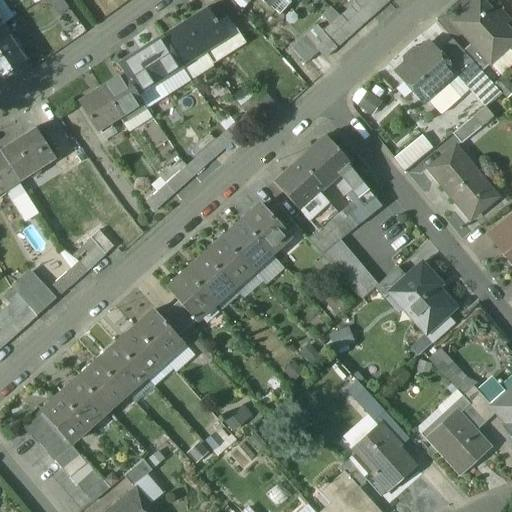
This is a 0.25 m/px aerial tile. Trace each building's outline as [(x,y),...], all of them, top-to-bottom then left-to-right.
[(68,8),(61,0),(46,0),(58,15),(68,8)] [(259,0),(268,8),(269,7),(268,7),(274,0),(259,0)] [(285,7),(277,0),(274,0),(268,7),(269,7),(268,8),(277,16),(285,7)] [(353,0),(356,3),(357,1),(363,8),(372,0),(353,0)] [(385,0),(372,0),(363,8),(371,17),(387,2),(385,0)] [(511,44),(511,35),(480,0),(478,0),(452,23),(471,44),(489,65),(511,44)] [(356,3),(348,10),(362,25),(371,17),(363,8),(357,1),(356,3)] [(207,11),(185,25),(203,53),(226,38),(208,9),(207,9),(207,11)] [(362,25),(348,10),(339,17),(345,24),(353,32),(362,25)] [(339,17),(323,32),(329,38),(345,24),(339,17)] [(345,24),(329,38),(337,47),(353,32),(345,24)] [(185,25),(163,39),(181,67),(203,53),(185,25)] [(25,61),(1,26),(0,26),(0,78),(26,61),(26,60),(25,61)] [(323,32),(317,26),(306,36),(319,51),(319,52),(324,58),(337,47),(329,38),(323,32)] [(319,51),(306,36),(291,49),(305,64),(319,52),(319,51)] [(163,39),(141,53),(159,81),(181,67),(163,39)] [(451,40),(436,54),(453,74),(469,60),(462,52),(451,40)] [(489,65),(471,44),(462,52),(469,60),(480,73),(489,65)] [(427,45),(396,73),(413,93),(413,97),(417,102),(427,103),(433,97),(433,94),(453,76),(454,75),(453,74),(436,54),(427,45)] [(159,81),(141,53),(118,67),(123,75),(137,95),(159,81)] [(480,73),(469,60),(453,74),(454,75),(453,76),(463,87),(480,73)] [(123,75),(101,89),(120,117),(131,109),(142,102),(137,95),(123,75)] [(101,89),(79,104),(78,103),(77,103),(97,134),(98,133),(97,132),(120,117),(101,89)] [(369,90),(358,104),(371,115),(382,101),(369,90)] [(262,114),(249,99),(241,107),(246,113),(254,121),(262,114)] [(142,102),(131,109),(136,116),(146,109),(142,102)] [(246,113),(234,123),(242,132),(254,121),(246,113)] [(234,123),(229,117),(221,125),(226,131),(234,139),(242,132),(234,123)] [(472,119),(451,135),(460,145),(480,129),(472,119)] [(27,134),(26,135),(26,136),(0,152),(0,153),(18,181),(53,159),(54,160),(55,160),(35,129),(34,129),(35,131),(28,135),(27,134)] [(234,139),(226,131),(215,141),(222,150),(234,139)] [(404,168),(434,147),(424,134),(394,155),(404,168)] [(215,141),(209,135),(201,142),(214,157),(222,150),(215,141)] [(379,207),(348,168),(350,166),(324,138),(272,184),(298,213),(317,195),(338,176),(351,191),(344,197),(355,209),(345,217),(354,228),(379,207)] [(214,157),(201,142),(193,150),(198,156),(206,164),(214,157)] [(496,198),(455,148),(427,170),(468,220),(496,198)] [(0,192),(18,181),(0,153),(0,192)] [(206,164),(198,156),(186,166),(194,175),(206,164)] [(186,166),(174,177),(182,186),(194,175),(186,166)] [(174,177),(169,171),(161,178),(174,193),(182,186),(174,177)] [(174,193),(161,178),(152,186),(157,192),(165,201),(174,193)] [(165,201),(157,192),(146,202),(154,211),(165,201)] [(317,195),(298,213),(316,233),(319,230),(336,216),(317,195)] [(260,206),(241,224),(265,251),(285,234),(282,231),(267,214),(260,206)] [(292,223),(276,206),(267,214),(282,231),(292,223)] [(336,216),(319,230),(333,245),(338,241),(354,228),(345,217),(341,212),(336,216)] [(511,213),(486,234),(494,244),(511,229),(511,213)] [(265,251),(241,224),(222,240),(247,268),(265,251)] [(511,229),(494,244),(493,245),(510,266),(511,264),(511,229)] [(333,245),(319,230),(316,233),(307,240),(362,300),(375,288),(377,286),(338,241),(333,245)] [(113,248),(98,231),(90,239),(104,256),(105,256),(113,248)] [(247,268),(222,240),(203,257),(228,285),(247,268)] [(97,247),(80,262),(87,271),(104,256),(97,247)] [(228,285),(203,257),(185,274),(209,301),(228,285)] [(80,262),(62,278),(70,286),(87,271),(80,262)] [(441,286),(421,264),(406,278),(392,289),(394,291),(389,295),(425,335),(456,308),(438,288),(441,286)] [(377,286),(375,288),(385,299),(389,295),(394,291),(392,289),(406,278),(397,268),(377,286)] [(62,278),(57,272),(47,280),(61,294),(70,286),(62,278)] [(56,299),(32,273),(12,290),(23,302),(36,317),(56,299)] [(209,301),(185,274),(166,290),(180,306),(191,318),(209,301)] [(36,317),(23,302),(14,310),(20,316),(28,325),(36,317)] [(191,318),(180,306),(171,314),(186,331),(196,323),(191,318)] [(162,322),(154,313),(134,331),(159,358),(179,341),(177,339),(162,322)] [(186,331),(171,314),(162,322),(177,339),(186,331)] [(20,316),(2,331),(10,340),(28,325),(20,316)] [(334,348),(354,345),(351,328),(331,331),(334,348)] [(2,331),(0,333),(0,349),(10,340),(2,331)] [(159,358),(134,331),(116,347),(141,374),(159,358)] [(116,347),(96,364),(121,392),(141,374),(116,347)] [(428,359),(466,393),(476,381),(439,348),(428,359)] [(96,364),(78,380),(103,408),(121,392),(96,364)] [(78,380),(59,397),(84,424),(103,408),(78,380)] [(495,414),(472,388),(462,398),(465,402),(485,424),(495,414)] [(509,402),(495,414),(505,425),(503,427),(511,436),(511,388),(504,396),(509,402)] [(384,413),(365,392),(353,402),(373,423),(384,413)] [(59,397),(40,414),(65,442),(84,424),(59,397)] [(465,402),(456,411),(475,432),(485,424),(465,402)] [(244,406),(225,420),(232,429),(251,415),(244,406)] [(456,411),(423,440),(458,479),(491,449),(475,432),(456,411)] [(40,416),(23,431),(30,439),(47,425),(40,416)] [(47,425),(30,439),(37,448),(39,447),(54,434),(47,425)] [(379,426),(351,450),(389,491),(414,468),(392,444),(394,443),(379,426)] [(54,434),(39,447),(46,455),(62,442),(55,434),(54,434)] [(46,455),(46,456),(53,464),(54,463),(70,450),(63,442),(62,442),(46,455)] [(70,450),(54,463),(61,472),(62,472),(78,458),(71,450),(70,450)] [(78,458),(62,472),(69,480),(70,480),(85,467),(86,466),(79,458),(78,458)] [(366,481),(348,462),(338,470),(343,475),(356,489),(366,481)] [(142,464),(124,479),(131,489),(150,473),(142,464)] [(85,467),(70,480),(77,488),(93,475),(85,467)] [(93,475),(77,488),(85,497),(101,483),(94,475),(93,475)] [(376,511),(356,489),(343,475),(328,488),(338,499),(324,511),(376,511)] [(101,483),(85,497),(92,506),(109,492),(101,483)] [(152,511),(135,491),(110,511),(152,511)]
